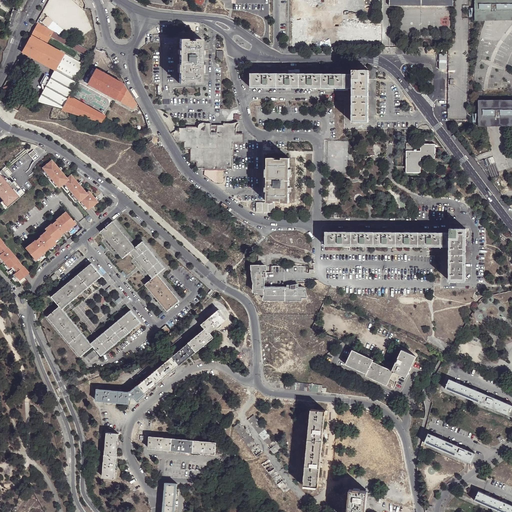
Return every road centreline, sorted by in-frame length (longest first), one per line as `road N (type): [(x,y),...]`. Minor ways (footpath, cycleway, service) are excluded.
road 1 (residential): [(277,58),(386,64),(511,227)]
road 2 (residential): [(316,223),(256,219),(190,173),(136,84),(132,51)]
road 3 (residential): [(253,385),(368,403),(388,414),(404,434),(420,511)]
road 4 (residential): [(155,511),(128,457),(134,415),(196,365),(253,385)]
road 5 (residential): [(126,201),(251,308),(253,385)]
road 6 (residential): [(227,42),(252,128),(315,137),(316,223)]
road 7 (unclassified): [(96,511),(82,491),(80,434),(29,319)]
road 8 (unclassified): [(29,319),(72,442),(72,488),(82,511)]
road 9 (unclassified): [(29,319),(46,270),(126,201)]
road 10 (residential): [(0,122),(59,149),(126,201)]
road 11 (residential): [(316,223),(464,223)]
